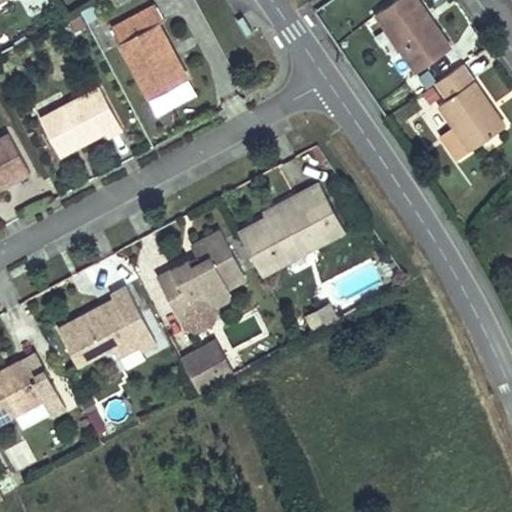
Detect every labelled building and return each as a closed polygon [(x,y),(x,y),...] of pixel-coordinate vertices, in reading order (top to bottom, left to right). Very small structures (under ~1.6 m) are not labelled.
[(420,0),(391,0),(376,11),(418,69),(452,45),(420,0)] [(147,98),(189,76),(177,54),(174,56),(170,49),(174,47),(160,21),(163,19),(154,3),(111,25),(119,41),(118,42),(147,98)] [(99,15),(93,4),(81,10),(87,21),(99,15)] [(86,25),(80,13),(69,20),(75,31),(86,25)] [(507,123),(465,61),(434,82),(444,97),(437,102),(452,126),(442,133),(444,149),(451,161),(507,123)] [(98,84),(40,116),(61,156),(106,132),(109,138),(123,130),(98,84)] [(8,131),(0,135),(0,189),(31,173),(8,131)] [(240,227),(263,271),(343,229),(318,181),(294,193),(297,197),(267,213),(240,227)] [(264,209),(267,213),(297,197),(294,193),(264,209)] [(171,265),(155,273),(183,326),(196,330),(216,320),(219,303),(228,299),(235,295),(230,287),(227,281),(243,272),(219,226),(192,240),(199,254),(202,258),(193,263),(190,259),(188,254),(170,263),(171,265)] [(202,258),(199,254),(190,259),(193,263),(202,258)] [(230,287),(247,279),(243,272),(227,281),(230,287)] [(155,341),(125,284),(111,291),(114,297),(58,326),(77,363),(109,347),(113,354),(115,353),(116,355),(137,344),(140,349),(155,341)] [(336,315),(329,301),(319,306),(327,320),(330,319),(336,315)] [(327,320),(319,306),(305,313),(313,328),(327,320)] [(228,360),(215,336),(203,343),(216,367),(228,360)] [(216,367),(203,343),(181,354),(200,390),(234,372),(228,360),(216,367)] [(35,349),(21,357),(31,377),(36,375),(34,371),(44,366),(35,349)] [(21,357),(0,367),(0,420),(42,399),(51,416),(67,408),(44,366),(34,371),(36,375),(31,377),(21,357)] [(27,444),(13,448),(19,466),(33,461),(27,444)]
